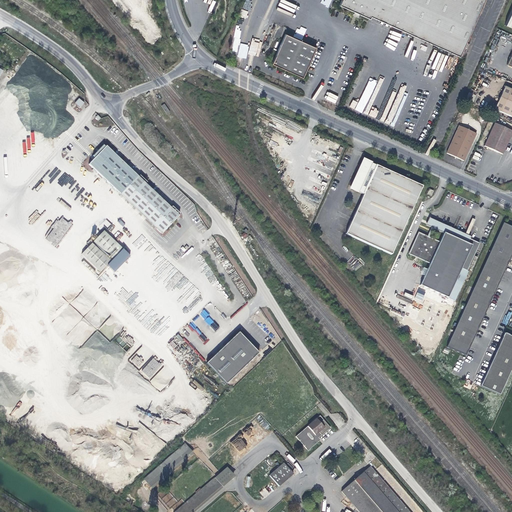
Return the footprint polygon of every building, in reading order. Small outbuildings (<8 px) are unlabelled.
[(461,41),(479,0),(336,0),(335,3),(349,10),(348,12),(353,15),(354,12),(365,17),(366,15),(371,3),(390,12),(385,24),(458,56),(460,52),(457,50),(461,41)] [(366,15),(385,24),(390,12),(371,3),(366,15)] [(294,37),(302,40),(307,29),(299,26),(294,37)] [(287,35),(273,66),(304,80),(318,49),(287,35)] [(511,41),(511,42),(502,62),(511,66),(511,41)] [(363,113),(377,81),(370,78),(359,102),(352,100),(349,107),(363,113)] [(511,89),(500,84),(489,107),(511,117),(511,89)] [(336,103),(338,96),(329,93),(326,99),(336,103)] [(84,103),(79,99),(75,103),(79,108),(84,103)] [(489,120),(479,143),(497,152),(507,129),(489,120)] [(454,123),(441,150),(458,158),(471,131),(454,123)] [(88,164),(161,234),(179,216),(178,215),(180,214),(172,206),(170,208),(106,146),(105,147),(103,145),(92,156),(94,158),(88,164)] [(374,166),(362,161),(348,189),(361,195),(343,234),(389,255),(421,187),(374,166)] [(44,238),(57,247),(72,224),(61,217),(59,221),(56,219),(44,238)] [(432,229),(443,234),(443,233),(467,244),(469,239),(470,240),(471,238),(428,219),(425,226),(429,227),(432,229)] [(511,228),(502,224),(445,348),(464,357),(511,252),(511,228)] [(122,249),(103,231),(93,241),(112,259),(122,249)] [(479,244),(470,240),(469,239),(467,244),(443,233),(443,234),(439,242),(428,238),(425,236),(418,233),(408,254),(429,264),(419,286),(447,299),(461,269),(467,272),(479,244)] [(418,292),(417,292),(415,298),(422,301),(426,291),(420,288),(418,292)] [(73,321),(50,322),(75,337),(74,339),(84,342),(87,337),(83,336),(82,330),(88,329),(84,328),(84,325),(86,325),(77,323),(83,322),(85,313),(81,314),(77,311),(80,306),(76,303),(79,298),(76,298),(76,301),(72,301),(72,307),(68,304),(67,307),(69,308),(70,311),(72,311),(70,315),(74,316),(73,321)] [(238,332),(206,363),(226,384),(259,353),(238,332)] [(511,364),(511,338),(503,334),(478,387),(497,396),(511,364)] [(136,355),(131,361),(138,368),(143,362),(136,355)] [(154,357),(141,370),(150,379),(163,366),(154,357)] [(318,439),(318,438),(330,428),(320,416),(295,436),(306,449),(309,449),(318,441),(318,439)] [(238,451),(246,447),(242,439),(234,443),(238,451)] [(151,489),(193,453),(185,443),(143,479),(151,489)] [(293,474),(283,463),(269,475),(278,486),(293,474)] [(408,511),(369,466),(341,491),(359,511),(408,511)] [(214,478),(174,511),(193,511),(222,487),(214,478)] [(274,491),(268,484),(258,492),(264,499),(274,491)]
